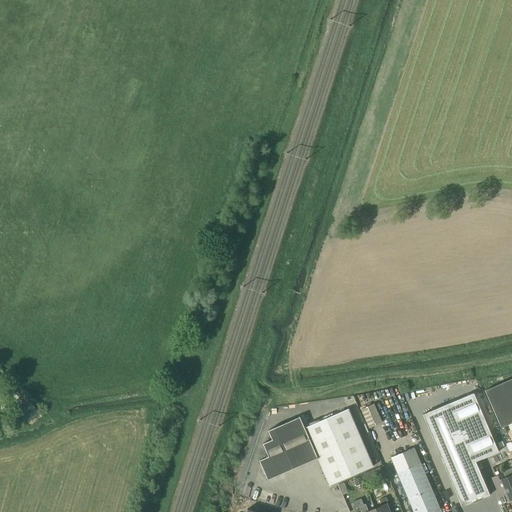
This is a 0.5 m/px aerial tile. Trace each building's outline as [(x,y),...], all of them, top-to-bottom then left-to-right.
[(511,377),(484,390),(500,427),(511,422),(511,377)] [(422,414),(461,506),(488,495),(474,461),(497,452),(473,393),(422,414)] [(32,403),(18,412),(25,422),(38,413),(32,403)] [(360,409),(367,426),(380,421),(373,404),(360,409)] [(259,461),(267,479),(317,458),(328,486),(372,466),(348,409),(308,426),(304,428),(299,417),(267,431),(271,440),(262,444),(268,457),(259,461)] [(304,428),(308,426),(304,415),(299,417),(304,428)] [(390,457),(413,511),(438,511),(440,511),(413,448),(390,457)] [(383,465),(378,467),(382,477),(387,475),(383,465)] [(365,480),(376,476),(373,470),(363,474),(365,480)] [(492,477),(500,497),(505,495),(508,501),(511,499),(511,474),(504,478),(502,473),(500,474),(495,476),(492,477)] [(356,486),(362,484),(359,477),(353,480),(356,486)] [(343,495),(348,493),(344,483),(339,485),(343,495)] [(375,511),(389,511),(388,508),(390,507),(385,497),(379,500),(382,507),(376,510),(375,510),(375,511)] [(375,511),(375,510),(376,510),(375,508),(368,511),(365,504),(362,505),(360,499),(352,503),(355,508),(358,507),(360,511),(375,511)]
